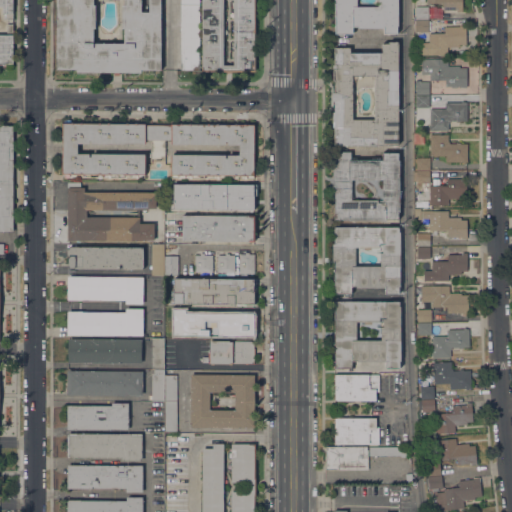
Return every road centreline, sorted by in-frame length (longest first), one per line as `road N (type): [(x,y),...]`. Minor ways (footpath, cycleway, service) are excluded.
road 1 (residential): [(35,511),(36,0)]
road 2 (residential): [(511,484),(499,365),(496,0)]
road 3 (primary): [(294,511),(295,212)]
road 4 (tertiary): [(293,101),(0,98)]
